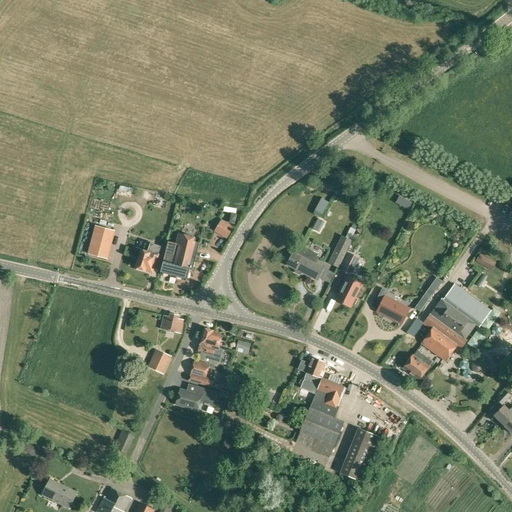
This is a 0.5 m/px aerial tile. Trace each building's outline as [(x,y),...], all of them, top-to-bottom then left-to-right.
[(324,198),(317,210),(324,214),(330,202),(324,198)] [(406,200),(403,206),(408,209),(411,203),(406,200)] [(495,214),(501,216),(503,207),(497,206),(495,214)] [(471,208),(468,213),(480,219),(482,214),(471,208)] [(171,217),(163,214),(152,210),(148,223),(167,229),(171,217)] [(322,218),(314,221),(317,229),(325,226),(322,218)] [(216,223),(214,230),(224,233),(226,233),(228,226),(216,223)] [(89,254),(107,259),(114,231),(96,227),(89,254)] [(195,237),(179,233),(175,243),(168,241),(160,272),(187,279),(189,269),(193,270),(200,243),(194,241),(195,237)] [(341,235),(328,262),(339,268),(352,240),(341,235)] [(136,268),(152,273),(155,262),(157,255),(161,246),(150,243),(147,252),(142,250),(136,268)] [(319,277),(329,283),(335,273),(324,268),(325,266),(317,262),(319,258),(316,256),(318,253),(305,247),(304,250),(296,246),(286,265),(294,269),(294,272),(299,274),(301,273),(317,281),(319,277)] [(475,261),(491,270),(496,263),(480,253),(475,261)] [(350,307),(351,305),(353,306),(357,299),(354,298),(362,284),(352,279),(353,276),(350,274),(359,259),(349,254),(340,269),(347,273),(345,276),(348,278),(336,300),(350,307)] [(437,278),(429,288),(435,292),(442,282),(437,278)] [(454,283),(443,299),(441,297),(422,323),(431,330),(421,344),(445,361),(457,345),(461,348),(467,341),(465,339),(476,325),(479,327),(491,310),(454,283)] [(376,298),(382,301),(377,310),(402,323),(409,309),(385,297),(387,291),(381,288),(376,298)] [(161,329),(180,333),(183,320),(178,319),(179,316),(170,314),(169,317),(164,316),(161,329)] [(409,331),(417,336),(421,330),(413,325),(409,331)] [(201,352),(200,357),(219,362),(223,350),(218,348),(222,335),(213,333),(214,331),(204,328),(200,344),(198,351),(201,352)] [(239,340),(236,350),(248,353),(251,344),(239,340)] [(148,367),(163,374),(171,357),(160,351),(157,357),(154,355),(148,367)] [(403,368),(419,380),(429,367),(428,366),(431,362),(417,351),(413,356),(413,355),(403,368)] [(295,442),(329,457),(334,446),(344,421),(332,417),(336,407),(344,387),(331,382),(331,381),(322,377),(325,372),(322,371),(325,363),(312,358),(307,373),(301,388),(316,394),(314,399),(311,408),(310,407),(299,432),(295,442)] [(478,373),(480,373),(481,373),(483,372),(484,371),(485,370),(486,368),(486,367),(486,365),(486,363),(485,362),(484,361),(482,360),(481,359),(479,359),(478,359),(476,359),(475,360),(473,361),(472,362),(472,364),(471,366),(471,367),(472,369),(473,370),(474,371),(475,372),(476,373),(478,373)] [(189,381),(212,388),(214,383),(206,380),(210,364),(195,361),(190,375),(189,381)] [(202,402),(214,405),(217,392),(197,386),(194,394),(180,389),(176,404),(197,410),(199,404),(202,402)] [(250,396),(252,390),(243,387),(241,393),(250,396)] [(229,393),(221,390),(219,396),(227,399),(229,393)] [(496,399),(502,405),(506,401),(511,396),(505,390),(496,399)] [(494,416),(503,425),(511,415),(511,409),(510,411),(504,405),(494,416)] [(382,408),(378,411),(385,419),(389,416),(382,408)] [(511,415),(503,425),(511,433),(511,415)] [(278,423),(285,429),(290,422),(283,417),(278,423)] [(340,473),(363,482),(380,436),(358,428),(340,473)] [(113,450),(126,455),(135,436),(122,430),(113,450)] [(222,447),(232,450),(234,442),(225,439),(222,447)] [(42,495),(69,508),(77,493),(50,479),(42,495)] [(97,511),(124,511),(131,498),(111,488),(106,497),(104,496),(97,511)] [(159,511),(175,511),(177,508),(165,501),(159,511)] [(134,511),(153,511),(155,510),(139,502),(134,511)]
